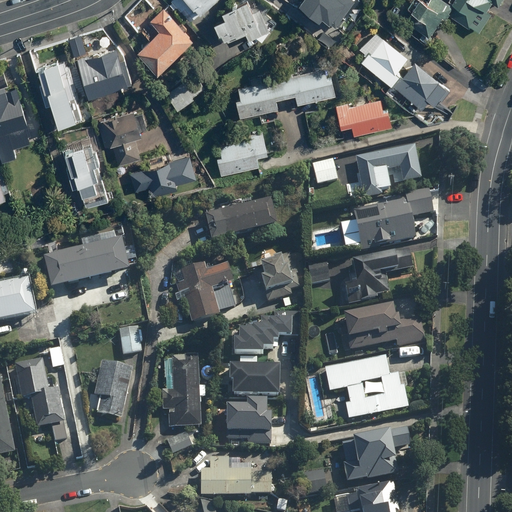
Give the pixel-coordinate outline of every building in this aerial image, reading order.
[(168,2),(174,9),(176,6),(189,19),(209,0),(170,0),(168,2)] [(250,11),(244,0),(220,12),(223,19),(212,24),(219,39),(243,28),(249,39),(268,30),(258,7),(250,11)] [(350,0),(293,0),(290,4),(306,17),(312,10),(329,25),(350,0)] [(452,0),(450,4),(443,0),(427,0),(426,4),(418,0),(416,0),(405,20),(428,35),(439,17),(445,20),(448,16),(466,27),(468,24),(479,30),(489,13),(485,10),(490,2),(496,6),(499,0),(452,0)] [(135,52),(155,73),(192,39),(162,7),(162,8),(149,20),(158,29),(135,52)] [(375,31),(360,49),(366,55),(360,62),(388,85),(398,74),(394,71),(406,56),(375,31)] [(87,97),(132,83),(125,58),(119,60),(115,46),(88,55),(82,34),(69,38),(87,97)] [(65,60),(38,68),(54,129),(82,121),(65,60)] [(445,86),(414,61),(402,76),(406,79),(397,90),(420,108),(427,100),(432,103),(445,86)] [(232,88),(237,116),(278,107),(276,98),(293,94),(295,103),(334,95),(328,68),(232,88)] [(202,87),(196,79),(189,84),(185,79),(165,92),(177,110),(194,99),(191,94),(202,87)] [(13,146),(33,140),(16,88),(0,93),(0,158),(16,153),(13,146)] [(352,133),(389,127),(386,109),(381,110),(379,99),(335,106),(338,128),(351,126),(352,133)] [(112,144),(117,164),(142,157),(137,136),(140,136),(134,112),(98,122),(104,146),(112,144)] [(267,154),(262,130),(250,134),(251,137),(221,145),(223,153),(216,155),(221,174),(258,165),(256,157),(267,154)] [(106,164),(97,141),(64,152),(85,210),(109,201),(96,167),(106,164)] [(414,146),(354,158),(359,183),(347,186),(350,203),(378,198),(378,195),(389,192),(385,172),(400,169),(403,185),(421,181),(414,146)] [(130,173),(135,191),(149,186),(152,196),(179,188),(177,182),(196,176),(190,155),(130,173)] [(331,162),(309,167),(315,188),(337,183),(331,162)] [(41,185),(28,189),(34,211),(47,207),(41,185)] [(350,212),(360,254),(415,240),(410,219),(433,213),(428,193),(350,212)] [(202,220),(207,244),(276,230),(271,206),(202,220)] [(51,291),(87,283),(128,274),(120,243),(80,252),(44,260),(51,291)] [(411,271),(406,251),(349,266),(355,287),(343,290),(347,307),(389,295),(385,278),(411,271)] [(191,328),(217,319),(216,314),(238,307),(231,286),(226,267),(214,271),(210,260),(179,270),(188,298),(182,300),(191,328)] [(326,262),(308,267),(314,287),(331,282),(326,262)] [(254,276),(262,305),(282,300),(285,309),(299,305),(289,271),(283,272),(280,263),(257,269),(259,275),(254,276)] [(0,286),(0,321),(32,317),(27,282),(0,286)] [(424,343),(419,319),(395,324),(392,311),(342,322),(349,354),(395,344),(396,349),(424,343)] [(139,343),(142,342),(141,333),(138,333),(137,329),(118,332),(122,356),(141,353),(139,343)] [(160,413),(167,413),(168,429),(199,428),(198,400),(205,399),(204,389),(197,389),(196,357),(184,358),(175,358),(170,358),(172,394),(159,394),(160,413)] [(389,379),(385,359),(325,370),(329,395),(347,391),(349,405),(346,406),(349,421),(407,410),(403,389),(399,389),(396,378),(389,379)] [(277,400),(278,372),(255,371),(255,362),(241,361),(240,370),(220,369),(219,385),(232,386),(232,398),(277,400)] [(28,399),(34,432),(51,428),(54,444),(66,442),(55,378),(43,380),(40,364),(14,368),(20,400),(28,399)] [(130,370),(100,364),(94,398),(101,399),(98,417),(120,422),(130,370)] [(0,458),(13,455),(0,392),(0,458)] [(226,410),(224,441),(232,441),(231,448),(267,450),(269,420),(265,419),(265,405),(246,404),(246,411),(226,410)] [(363,462),(343,466),(346,486),(397,476),(393,452),(410,448),(406,431),(359,440),(363,462)] [(270,500),(271,474),(249,474),(249,468),(228,467),(228,464),(197,462),(196,497),(270,500)] [(323,475),(299,479),(302,498),(326,493),(323,475)] [(345,498),(347,511),(398,511),(394,484),(355,490),(356,496),(345,498)] [(285,511),(288,501),(278,500),(275,511),(285,511)] [(213,511),(212,503),(200,505),(201,511),(213,511)]
